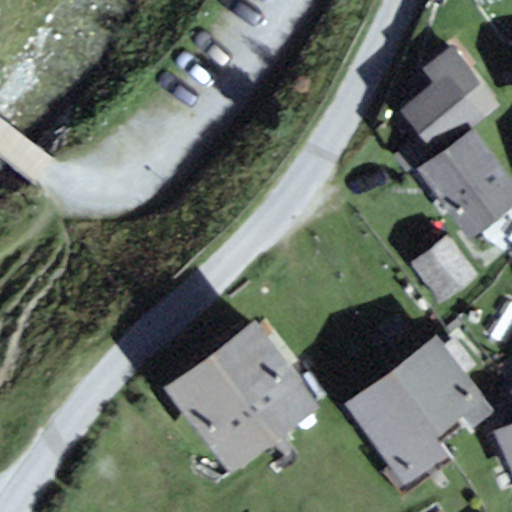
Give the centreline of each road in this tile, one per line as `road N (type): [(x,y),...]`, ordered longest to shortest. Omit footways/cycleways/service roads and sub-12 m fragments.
road 1 (tertiary): [(4,511),(69,420),(269,221),(346,112),(400,0)]
road 2 (track): [(0,136),(60,182),(118,186),(169,161),(284,0)]
